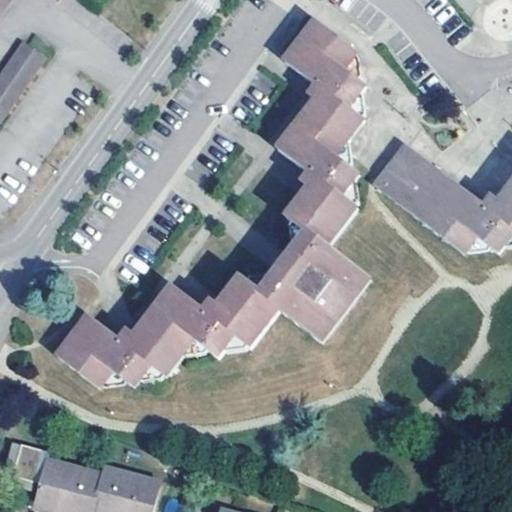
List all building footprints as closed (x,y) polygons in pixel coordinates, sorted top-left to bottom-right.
[(0,0),(0,16),(9,0),(0,0)] [(174,288),(128,346),(89,317),(58,358),(101,390),(113,373),(136,389),(152,368),(167,379),(195,343),(220,360),(236,339),(252,350),(280,313),(323,345),(372,281),(330,248),(359,211),(344,199),(360,177),(337,159),(366,123),(351,111),(368,89),(346,72),(359,54),(324,28),(316,22),(285,64),(325,94),(279,152),(318,182),(288,221),(307,237),(264,294),(244,279),(214,317),(174,288)] [(0,136),(41,67),(19,54),(0,86),(0,136)] [(408,148),(376,188),(465,257),(478,239),(500,256),(511,240),(511,189),(495,212),(442,173),(408,148)] [(13,480),(21,448),(12,445),(2,486),(34,494),(36,485),(13,480)] [(36,510),(41,511),(93,511),(103,476),(48,462),(50,455),(21,448),(13,480),(36,485),(42,487),(36,510)] [(151,511),(159,483),(105,469),(103,476),(93,511),(151,511)]
